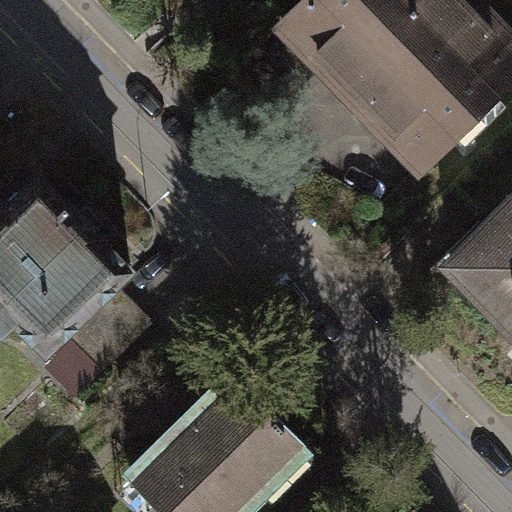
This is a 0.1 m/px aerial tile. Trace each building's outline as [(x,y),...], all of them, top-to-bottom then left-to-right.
[(302,0),(293,10),(322,39),(309,52),(340,82),(350,72),(371,93),(360,104),(392,136),(401,126),(430,155),(511,74),(511,38),(478,4),(470,13),(456,0),(302,0)] [(39,172),(0,210),(0,302),(46,349),(60,335),(113,283),(132,265),(39,172)] [(511,327),(511,199),(448,262),(511,327)] [(151,322),(113,283),(60,335),(99,374),(151,322)] [(235,372),(130,475),(156,501),(166,511),(237,511),(307,444),(235,372)] [(144,511),(166,511),(156,501),(144,511)]
